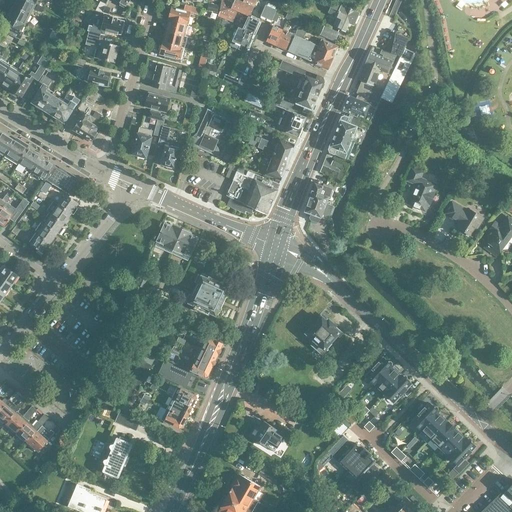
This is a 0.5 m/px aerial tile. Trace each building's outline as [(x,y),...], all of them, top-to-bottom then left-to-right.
[(15,5),(14,6),(30,14),(35,3),(29,0),(16,0),(17,0),(16,0),(14,4),(15,5)] [(101,0),(102,0),(97,10),(103,12),(105,7),(106,4),(106,3),(107,0),(101,0)] [(221,0),(220,11),(218,16),(222,17),(232,22),(237,11),(250,16),(254,7),(253,7),(256,0),(243,0),(243,2),(237,0),(234,0),(233,3),(227,0),(221,0)] [(209,3),(207,11),(217,13),(219,6),(209,3)] [(333,4),(329,14),(338,18),(341,19),(338,28),(345,31),(349,22),(354,24),(359,14),(342,6),(341,8),(333,4)] [(168,19),(168,20),(186,24),(188,16),(192,17),(193,13),(197,14),(199,8),(185,5),(184,11),(171,7),(170,11),(169,12),(168,15),(169,16),(168,19)] [(261,16),(271,20),(276,10),(266,5),(261,16)] [(9,17),(8,17),(24,25),(30,14),(14,6),(13,7),(12,7),(10,11),(11,12),(9,17)] [(86,31),(89,31),(101,35),(102,29),(120,34),(121,32),(123,32),(125,25),(123,24),(124,21),(117,20),(117,19),(109,16),(109,17),(102,16),(101,16),(99,21),(101,22),(99,28),(91,26),(88,26),(86,31)] [(24,25),(8,17),(6,21),(5,21),(3,24),(4,25),(2,29),(21,38),(23,33),(21,32),(24,25)] [(247,26),(237,48),(245,52),(247,47),(248,46),(249,46),(254,35),(253,35),(259,21),(253,18),(252,20),(250,19),(247,26)] [(166,30),(166,31),(183,36),(186,24),(168,20),(169,20),(167,25),(166,25),(165,29),(166,30)] [(230,46),(237,48),(247,26),(240,23),(232,41),(230,46)] [(295,34),(288,51),(328,68),(333,58),(331,57),(333,53),(334,54),(337,48),(336,48),(336,47),(329,44),(330,43),(321,39),(318,46),(303,39),(307,29),(299,25),(295,34)] [(266,41),(276,45),(283,30),(273,26),(266,41)] [(325,26),(320,35),(336,42),(340,33),(325,26)] [(283,30),(276,45),(285,49),(292,34),(283,30)] [(97,47),(96,49),(94,57),(115,63),(119,46),(99,40),(101,35),(89,31),(86,44),(97,47)] [(163,43),(162,42),(162,43),(184,48),(187,49),(190,37),(183,36),(166,31),(166,32),(164,33),(163,36),(164,37),(163,43)] [(363,82),(357,96),(377,105),(381,96),(390,101),(415,53),(404,48),(409,38),(400,34),(395,32),(391,53),(381,50),(380,54),(383,55),(382,57),(370,52),(364,64),(358,80),(363,82)] [(0,44),(7,48),(11,43),(0,37),(0,44)] [(160,46),(159,50),(160,51),(159,55),(163,56),(163,59),(179,63),(184,48),(162,43),(161,46),(160,46)] [(86,61),(74,58),(73,65),(84,68),(86,61)] [(209,70),(213,59),(208,58),(204,68),(207,69),(205,75),(215,78),(217,73),(209,70)] [(0,81),(1,82),(10,67),(0,60),(0,81)] [(300,79),(297,87),(318,95),(324,80),(322,76),(282,60),(279,68),(298,76),(299,74),(306,77),(304,81),(300,79)] [(48,64),(46,68),(50,71),(54,64),(50,61),(48,64)] [(193,61),(191,68),(203,71),(204,64),(193,61)] [(21,74),(12,89),(11,89),(11,90),(14,91),(14,93),(17,95),(18,94),(22,96),(33,78),(38,81),(46,68),(48,64),(45,63),(43,66),(40,64),(35,72),(32,71),(29,75),(27,78),(21,74)] [(180,81),(181,81),(182,77),(181,77),(183,70),(155,63),(152,72),(154,73),(151,81),(152,81),(151,87),(176,93),(178,87),(180,81)] [(10,67),(1,82),(2,83),(2,85),(5,87),(6,86),(8,87),(11,89),(21,74),(17,72),(10,67)] [(88,68),(85,80),(107,86),(108,84),(109,84),(111,77),(110,76),(111,74),(103,72),(104,71),(96,68),(96,70),(88,68)] [(231,84),(237,87),(241,75),(243,72),(236,70),(235,73),(236,73),(234,78),(226,74),(223,81),(231,84)] [(242,75),(237,87),(253,94),(257,86),(251,84),(253,80),(242,75)] [(41,108),(42,109),(52,94),(53,92),(47,88),(47,87),(46,86),(50,80),(43,76),(36,87),(40,89),(38,92),(32,102),(36,105),(35,106),(40,110),(41,108)] [(95,111),(92,117),(85,112),(90,103),(93,105),(97,100),(99,102),(102,97),(100,95),(103,89),(94,87),(84,103),(81,108),(79,111),(83,114),(74,130),(91,141),(96,132),(95,131),(98,127),(96,126),(99,121),(98,121),(101,115),(95,111)] [(283,97),(281,101),(311,112),(318,95),(297,87),(291,100),(283,97)] [(193,89),(190,97),(198,100),(200,91),(193,89)] [(207,93),(200,91),(198,100),(205,102),(207,93)] [(49,113),(53,116),(62,101),(52,94),(53,92),(52,94),(42,109),(43,109),(44,112),(46,113),(49,113)] [(148,94),(147,94),(144,105),(145,106),(145,107),(166,113),(166,111),(168,110),(170,108),(171,105),(170,102),(169,100),(170,98),(161,96),(160,97),(155,95),(155,94),(149,93),(148,94)] [(263,105),(273,109),(283,113),(281,119),(278,125),(257,116),(255,121),(265,125),(264,128),(276,133),(278,127),(287,131),(286,133),(300,138),(304,128),(303,128),(308,118),(305,117),(307,113),(308,114),(311,112),(281,101),(279,105),(275,103),(265,100),(248,93),(245,102),(262,108),(263,105)] [(343,111),(350,114),(357,117),(358,115),(358,114),(365,116),(368,108),(374,111),(376,106),(377,105),(357,96),(356,98),(349,95),(343,109),(343,111)] [(62,101),(53,116),(55,117),(54,118),(59,122),(60,120),(64,122),(75,104),(76,101),(73,99),(71,101),(65,98),(63,101),(62,101)] [(208,109),(192,145),(217,157),(218,156),(218,154),(219,154),(219,153),(219,152),(219,151),(218,150),(218,149),(217,148),(216,147),(216,146),(217,144),(216,144),(217,141),(208,138),(213,127),(222,131),(227,118),(208,109)] [(157,128),(162,129),(163,126),(166,116),(150,111),(148,117),(159,120),(157,128)] [(342,114),(338,123),(365,134),(370,122),(350,114),(348,116),(342,114)] [(191,120),(184,118),(181,130),(188,132),(191,120)] [(338,123),(333,137),(358,147),(359,144),(361,145),(365,134),(338,123)] [(169,136),(171,129),(163,126),(162,129),(159,139),(160,140),(159,144),(166,146),(161,163),(166,165),(166,166),(172,168),(175,169),(181,149),(172,146),(173,146),(174,140),(169,136)] [(136,139),(133,139),(131,147),(134,148),(132,154),(138,156),(138,157),(144,159),(144,157),(146,158),(153,131),(139,127),(136,139)] [(0,152),(4,155),(14,140),(15,138),(3,131),(0,135),(0,152)] [(274,150),(272,157),(287,163),(295,144),(287,141),(288,138),(277,133),(275,137),(273,137),(272,141),(271,142),(252,135),(249,144),(263,149),(264,146),(272,149),(274,150)] [(79,136),(76,142),(82,145),(85,139),(79,136)] [(358,147),(333,137),(328,149),(329,152),(337,155),(352,161),(358,147)] [(27,148),(14,140),(4,155),(18,163),(27,148)] [(40,156),(27,148),(18,163),(31,172),(40,156)] [(329,180),(339,184),(341,180),(342,180),(349,163),(336,158),(334,157),(334,158),(327,155),(321,172),(329,175),(328,179),(329,180)] [(46,160),(40,156),(31,172),(36,175),(45,180),(54,165),(46,160)] [(287,163),(272,157),(265,175),(281,180),(287,163)] [(46,179),(54,184),(71,194),(79,181),(62,170),(54,166),(55,165),(54,165),(45,180),(46,179)] [(227,194),(227,195),(244,203),(244,204),(252,207),(252,208),(261,212),(261,211),(266,214),(271,201),(279,184),(272,181),(248,170),(245,175),(230,169),(227,177),(233,180),(227,194)] [(408,180),(417,184),(408,203),(413,205),(413,207),(419,210),(420,208),(425,210),(428,202),(430,203),(434,194),(432,193),(436,185),(419,178),(421,173),(412,169),(408,180)] [(312,191),(309,198),(325,204),(328,197),(327,196),(329,191),(322,188),(322,186),(315,183),(313,190),(312,191)] [(38,196),(44,201),(47,197),(40,192),(39,195),(38,196)] [(62,198),(58,204),(71,213),(73,214),(77,209),(75,207),(78,203),(65,194),(64,195),(63,194),(61,197),(62,198)] [(1,199),(0,198),(0,211),(6,203),(9,198),(6,195),(2,200),(1,199)] [(333,207),(327,205),(325,204),(309,198),(305,211),(310,213),(309,217),(309,218),(310,219),(316,221),(318,220),(319,218),(322,219),(322,218),(328,220),(333,207)] [(17,209),(22,212),(29,203),(24,199),(17,209)] [(31,206),(37,210),(39,207),(33,202),(31,206)] [(463,232),(471,236),(483,218),(469,209),(467,211),(453,202),(445,213),(460,222),(457,228),(458,228),(458,230),(462,232),(463,232)] [(15,210),(6,203),(0,211),(0,223),(4,226),(13,214),(12,214),(15,210)] [(55,208),(51,214),(64,223),(65,223),(66,224),(70,218),(68,217),(71,213),(58,204),(57,205),(56,204),(54,207),(55,208)] [(48,218),(44,224),(57,233),(58,233),(60,234),(64,228),(62,227),(64,223),(51,214),(49,213),(46,217),(48,218)] [(511,220),(508,217),(506,220),(506,223),(505,226),(494,227),(485,240),(489,243),(487,245),(488,249),(495,254),(499,253),(501,250),(501,247),(510,234),(511,235),(511,220)] [(12,231),(16,235),(24,224),(19,221),(12,231)] [(182,228),(172,223),(172,224),(164,221),(156,241),(157,241),(155,246),(171,253),(182,228)] [(35,232),(36,233),(38,234),(51,243),(51,242),(53,244),(57,238),(55,237),(57,233),(44,224),(41,222),(35,232)] [(192,232),(182,228),(171,253),(188,261),(190,256),(191,256),(199,237),(192,233),(192,232)] [(51,243),(38,234),(36,233),(29,242),(37,248),(36,248),(38,250),(37,251),(42,255),(43,252),(44,253),(51,243)] [(6,264),(0,272),(0,277),(12,286),(19,276),(14,273),(15,271),(6,264)] [(152,280),(158,282),(163,272),(157,269),(152,280)] [(137,285),(143,288),(148,277),(142,274),(137,285)] [(209,313),(216,316),(229,289),(222,286),(223,284),(209,277),(208,279),(201,276),(197,285),(196,286),(193,293),(192,294),(192,295),(188,303),(195,306),(194,308),(208,315),(209,313)] [(0,292),(5,296),(12,286),(0,277),(0,292)] [(311,344),(323,354),(333,342),(331,341),(337,334),(340,336),(344,332),(328,318),(326,319),(322,316),(315,324),(315,323),(307,332),(307,333),(306,335),(313,341),(311,344)] [(167,329),(176,334),(180,328),(170,323),(167,329)] [(158,328),(155,333),(166,339),(169,334),(158,328)] [(155,333),(152,338),(163,344),(166,339),(155,333)] [(203,334),(198,346),(218,355),(218,354),(220,354),(222,351),(220,349),(223,343),(203,334)] [(152,338),(149,343),(160,350),(163,344),(152,338)] [(149,343),(146,349),(157,355),(160,350),(149,343)] [(198,346),(192,357),(212,367),(213,365),(215,365),(216,363),(215,361),(218,355),(198,346)] [(146,349),(143,354),(154,360),(157,355),(146,349)] [(143,354),(140,359),(151,365),(154,360),(143,354)] [(212,367),(192,357),(187,369),(205,377),(208,377),(212,367)] [(391,365),(382,357),(370,369),(365,374),(375,382),(391,366),(391,365)] [(140,359),(137,364),(148,370),(151,365),(140,359)] [(159,375),(186,387),(191,374),(164,362),(159,375)] [(137,364),(134,369),(145,375),(148,370),(137,364)] [(370,369),(366,365),(356,374),(361,378),(365,374),(370,369)] [(400,375),(391,366),(375,382),(374,383),(383,392),(384,391),(400,375)] [(134,369),(131,375),(142,381),(145,375),(134,369)] [(410,383),(401,374),(400,375),(384,391),(393,400),(410,383)] [(131,375),(128,380),(139,386),(142,381),(131,375)] [(128,380),(126,385),(136,391),(139,386),(128,380)] [(136,391),(125,385),(123,390),(133,396),(136,391)] [(178,387),(172,398),(193,407),(197,398),(196,395),(178,387)] [(120,395),(131,401),(133,396),(123,390),(120,395)] [(172,398),(166,408),(187,418),(193,407),(172,398)] [(0,417),(6,423),(7,423),(16,413),(24,404),(20,401),(14,408),(12,410),(5,404),(0,409),(0,417)] [(437,409),(427,401),(411,418),(420,426),(436,410),(437,409)] [(17,433),(26,422),(37,410),(32,406),(21,418),(16,413),(7,423),(5,425),(12,430),(13,429),(17,432),(17,433)] [(332,430),(339,437),(348,428),(348,429),(361,416),(352,407),(343,416),(344,417),(332,430)] [(187,418),(166,408),(161,419),(174,425),(181,429),(182,428),(183,428),(185,425),(184,423),(187,418)] [(445,419),(436,410),(420,426),(419,427),(428,436),(445,419)] [(374,415),(370,411),(362,420),(366,424),(374,415)] [(307,417),(300,412),(296,418),(304,423),(307,417)] [(116,422),(136,431),(140,421),(120,413),(116,422)] [(23,438),(28,442),(37,431),(48,418),(45,414),(33,428),(26,422),(17,433),(16,434),(22,439),(23,438)] [(379,420),(374,415),(366,424),(370,428),(379,420)] [(454,427),(445,419),(428,436),(437,444),(454,427)] [(279,432),(279,431),(265,422),(264,423),(260,428),(256,426),(249,436),(266,447),(269,443),(278,448),(286,436),(279,432)] [(464,436),(454,427),(437,444),(447,453),(447,452),(464,436)] [(37,431),(28,442),(27,443),(33,448),(34,447),(38,451),(40,449),(44,453),(51,444),(47,440),(49,439),(45,436),(44,437),(37,431)] [(473,444),(464,435),(464,436),(447,452),(456,461),(473,444)] [(353,442),(347,436),(333,451),(348,465),(367,446),(361,441),(360,443),(356,439),(353,442)] [(128,453),(129,449),(128,448),(131,441),(120,437),(117,445),(111,447),(107,445),(100,460),(105,462),(107,467),(104,475),(115,480),(118,473),(120,473),(121,469),(120,467),(126,454),(128,453)] [(403,443),(399,439),(391,447),(395,451),(403,443)] [(408,447),(403,443),(395,451),(399,455),(408,447)] [(367,446),(348,465),(363,479),(377,465),(372,459),(374,456),(370,453),(372,451),(367,446)] [(331,453),(327,449),(318,457),(323,461),(331,453)] [(422,460),(417,456),(409,464),(413,469),(422,460)] [(426,464),(422,460),(413,469),(418,473),(426,464)] [(279,478),(262,468),(259,474),(275,484),(279,478)] [(435,473),(431,469),(422,477),(427,481),(435,473)] [(241,476),(234,488),(254,498),(258,492),(261,487),(241,476)] [(365,485),(361,481),(353,489),(357,494),(365,485)] [(90,492),(90,490),(77,484),(68,506),(81,511),(101,511),(107,499),(90,492)] [(511,511),(511,484),(506,490),(505,489),(480,511),(511,511)] [(232,487),(225,499),(246,511),(254,498),(234,488),(234,489),(232,487)] [(421,511),(406,496),(398,504),(401,508),(397,511),(421,511)] [(247,511),(246,511),(225,499),(218,511),(247,511)]
